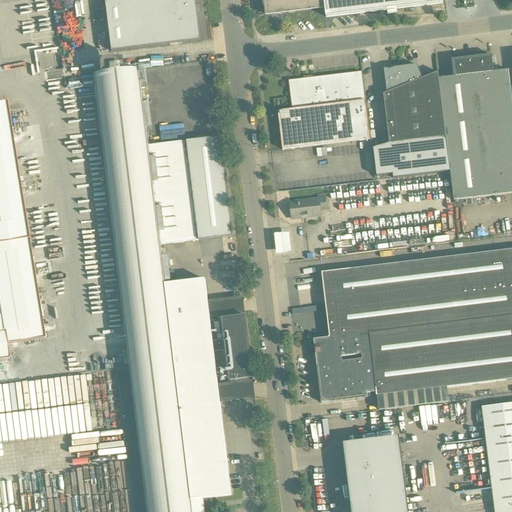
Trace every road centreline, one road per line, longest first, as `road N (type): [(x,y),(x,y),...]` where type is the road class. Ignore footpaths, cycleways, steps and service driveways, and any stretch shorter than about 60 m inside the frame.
road 1 (unclassified): [(232,55),(288,511)]
road 2 (unknown): [(0,376),(58,359),(83,327),(51,110),(26,84),(0,82)]
road 3 (unclassified): [(232,55),(511,20)]
